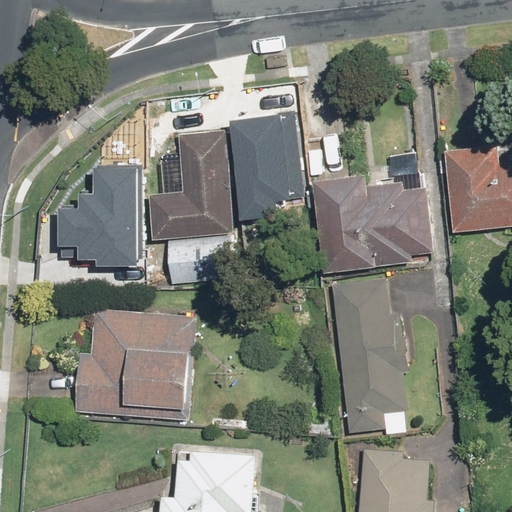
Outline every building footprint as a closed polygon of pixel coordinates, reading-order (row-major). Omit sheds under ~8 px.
[(295,115),(230,123),(243,222),(279,217),(277,201),(306,197),(295,115)] [(228,127),(177,132),(184,193),(156,196),(161,238),(239,230),(228,127)] [(511,138),(446,144),(452,229),(511,224),(511,138)] [(59,201),(58,253),(96,253),(95,261),(141,261),(143,159),(94,158),(93,192),(79,192),(79,202),(59,201)] [(367,172),(313,178),(323,271),(412,262),(411,255),(435,253),(427,178),(368,184),(367,172)] [(228,241),(169,240),(168,279),(228,279),(228,241)] [(434,272),(334,280),(347,432),(388,428),(387,417),(418,414),(410,328),(439,325),(434,272)] [(197,314),(91,306),(88,349),(76,348),(71,410),(189,419),(197,314)] [(175,494),(161,493),(158,511),(252,511),(257,456),(189,450),(188,457),(178,456),(175,494)] [(429,511),(431,461),(362,458),(359,511),(429,511)]
